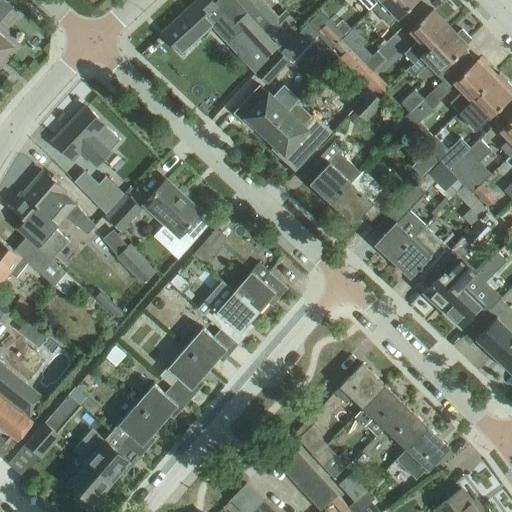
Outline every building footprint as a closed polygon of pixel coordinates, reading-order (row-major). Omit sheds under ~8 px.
[(281,51),(283,50),(236,0),(217,0),(214,3),(211,0),(199,0),(163,34),(180,52),(214,22),(207,14),(216,6),(243,35),(234,42),(257,67),(278,47),(281,51)] [(236,0),(283,50),(300,31),(293,24),(295,22),(286,12),(278,19),(261,0),(236,0)] [(381,0),(373,8),(382,17),(390,25),(398,18),(408,8),(409,9),(412,6),(411,6),(416,0),(381,0)] [(410,47),(404,54),(413,63),(421,55),(449,28),(433,11),(434,10),(433,9),(423,19),(422,18),(420,20),(421,21),(410,31),(418,40),(410,47)] [(342,38),(319,15),(310,24),(315,30),(314,31),(326,44),(327,44),(330,47),(332,45),(333,46),(342,38)] [(455,57),(456,58),(458,55),(458,54),(472,40),(461,29),(456,34),(449,28),(421,55),(438,73),(455,57)] [(342,38),(333,46),(348,61),(357,53),(351,47),(360,37),(352,29),(343,38),(342,38)] [(0,62),(5,56),(9,53),(0,45),(0,44),(6,38),(0,33),(0,62)] [(266,83),(288,60),(279,52),(268,62),(267,61),(256,73),(266,83)] [(459,112),(461,111),(495,78),(492,75),(490,76),(487,73),(491,69),(480,58),(467,70),(466,69),(464,72),(454,82),(462,90),(450,103),(459,112)] [(378,97),(381,95),(389,87),(388,86),(397,78),(390,71),(382,79),(374,71),(366,79),(375,88),(372,91),(376,96),(376,95),(378,97)] [(461,111),(460,111),(476,128),(488,117),(488,118),(499,108),(499,109),(502,106),(501,105),(511,95),(511,86),(507,81),(503,83),(502,83),(500,80),(503,77),(499,73),(495,78),(461,111)] [(280,87),(272,96),(259,85),(233,113),(234,114),(235,113),(243,121),(248,116),(267,133),(296,101),(295,100),(294,100),(280,87)] [(403,101),(400,103),(410,113),(424,99),(415,89),(403,101)] [(355,109),(348,117),(356,125),(363,117),(366,119),(381,105),(383,103),(376,96),(372,91),(355,108),(355,109)] [(410,113),(404,118),(414,128),(419,122),(421,120),(439,103),(438,102),(430,93),(424,99),(410,113)] [(298,102),(296,101),(267,133),(277,143),(275,145),(283,153),(281,156),(292,166),(328,127),(313,114),(311,116),(297,103),(298,102)] [(82,150),(97,164),(110,150),(95,136),(105,125),(86,107),(52,142),(72,160),(82,150)] [(501,131),(509,139),(501,147),(510,156),(511,154),(511,118),(510,120),(511,121),(501,131)] [(451,166),(471,148),(461,138),(448,149),(435,135),(427,142),(425,145),(429,149),(428,150),(439,162),(440,161),(448,169),(451,166)] [(473,191),(482,183),(470,170),(491,150),(480,139),(471,148),(451,166),(460,175),(457,178),(471,193),(473,191)] [(309,183),(332,204),(351,182),(360,173),(338,153),(343,148),(334,140),(312,164),(320,172),(309,183)] [(439,162),(423,178),(391,209),(400,218),(438,182),(445,189),(456,179),(439,162)] [(28,236),(26,237),(52,260),(69,241),(55,227),(66,215),(87,233),(95,224),(86,216),(88,213),(78,205),(78,204),(65,192),(66,192),(43,171),(11,207),(41,234),(35,242),(28,236)] [(99,203),(116,185),(107,176),(90,194),(99,203)] [(166,180),(152,195),(144,204),(179,236),(201,213),(166,180)] [(372,202),(351,182),(332,204),(353,224),(364,213),(372,221),(394,197),(385,188),(372,202)] [(482,183),(473,191),(488,206),(497,198),(482,183)] [(127,194),(106,217),(122,231),(142,209),(127,194)] [(492,229),(499,222),(488,211),(481,218),(492,229)] [(413,218),(404,228),(396,221),(386,232),(385,231),(382,233),(383,234),(374,244),(375,245),(377,243),(394,259),(423,228),(413,218)] [(425,225),(423,228),(394,259),(411,275),(409,277),(410,278),(415,273),(423,279),(451,249),(425,225)] [(194,254),(205,264),(227,238),(216,228),(194,254)] [(427,291),(444,307),(477,273),(460,258),(472,245),(463,236),(451,249),(423,279),(430,286),(425,292),(426,292),(427,291)] [(0,237),(0,282),(0,283),(9,272),(15,277),(16,276),(28,262),(36,270),(39,272),(68,297),(79,285),(52,260),(26,237),(26,238),(15,250),(0,237)] [(118,256),(116,258),(142,284),(157,269),(131,243),(118,256)] [(490,309),(474,294),(507,260),(498,251),(484,266),(477,273),(444,307),(461,323),(460,324),(461,325),(466,320),(473,327),(476,324),(490,309)] [(259,262),(234,291),(257,311),(274,292),(279,296),(286,288),(287,289),(288,288),(259,262)] [(187,285),(176,275),(169,283),(180,293),(187,285)] [(203,314),(221,329),(237,344),(245,335),(241,330),(257,311),(234,291),(217,311),(211,306),(203,314)] [(37,311),(20,298),(12,308),(39,329),(44,322),(34,314),(37,311)] [(511,310),(499,299),(490,309),(476,324),(484,330),(475,339),(476,340),(478,338),(495,354),(511,336),(511,310)] [(0,327),(12,311),(0,302),(0,327)] [(185,348),(208,368),(225,349),(230,353),(237,344),(221,329),(213,338),(202,329),(185,348)] [(511,336),(495,354),(511,370),(510,372),(511,373),(511,372),(511,336)] [(126,355),(115,345),(105,356),(116,366),(126,355)] [(169,367),(161,376),(172,385),(189,400),(196,391),(192,387),(199,378),(208,368),(185,348),(169,367)] [(45,397),(0,361),(0,393),(30,417),(45,397)] [(351,397),(362,407),(384,384),(362,363),(334,392),(346,403),(351,397)] [(406,405),(384,384),(362,407),(373,418),(367,425),(377,435),(384,428),(406,405)] [(189,400),(172,385),(164,395),(153,385),(136,404),(159,424),(176,405),(181,409),(189,400)] [(75,388),(70,394),(81,403),(85,398),(86,397),(75,388)] [(0,427),(17,440),(18,441),(32,421),(0,397),(0,427)] [(143,443),(159,424),(136,404),(112,432),(140,456),(147,447),(143,443)] [(406,405),(384,428),(406,449),(428,426),(406,405)] [(314,423),(308,419),(294,434),(314,456),(327,444),(320,436),(323,433),(314,423)] [(39,460),(58,437),(44,424),(24,447),(39,460)] [(450,447),(428,426),(406,449),(396,460),(416,479),(424,470),(426,472),(450,447)] [(87,460),(110,480),(127,461),(131,465),(140,456),(112,432),(104,441),(91,430),(73,451),(86,462),(87,460)] [(280,466),(297,451),(288,441),(271,457),(280,466)] [(327,444),(314,456),(333,478),(344,469),(350,463),(342,453),(338,457),(327,444)] [(305,460),(301,455),(297,451),(280,466),(288,475),(305,460)] [(87,460),(86,462),(69,481),(80,490),(73,498),(88,511),(91,511),(98,504),(94,500),(110,480),(87,460)] [(296,484),(313,469),(305,460),(288,475),(296,484)] [(304,493),(321,478),(313,469),(296,484),(304,493)] [(339,484),(346,492),(355,502),(368,490),(352,473),(339,484)] [(312,502),(329,487),(321,478),(304,493),(312,502)] [(240,490),(241,490),(258,507),(264,501),(247,483),(240,490)] [(320,511),(321,510),(337,496),(329,487),(312,502),(320,511)] [(478,511),(461,489),(445,502),(434,510),(435,511),(490,511),(489,510),(485,511),(478,511)] [(368,490),(355,502),(362,510),(371,502),(375,499),(368,490)] [(276,511),(264,501),(258,507),(263,511),(276,511)]
